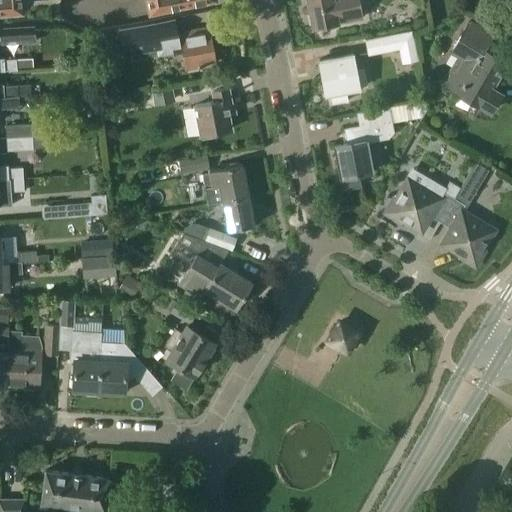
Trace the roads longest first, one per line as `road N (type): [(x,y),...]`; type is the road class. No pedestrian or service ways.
road 1 (residential): [(261,0),(311,238)]
road 2 (residential): [(311,238),(308,264),(207,435)]
road 3 (residential): [(207,435),(0,424)]
road 4 (tertiary): [(394,511),(496,339)]
